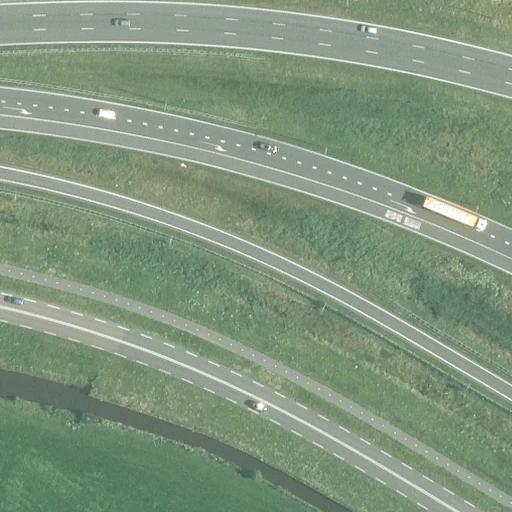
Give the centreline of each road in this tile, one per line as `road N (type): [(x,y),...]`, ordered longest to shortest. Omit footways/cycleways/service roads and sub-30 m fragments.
road 1 (trunk): [(0,174),(160,216),(260,256),(511,394)]
road 2 (trunk): [(0,101),(228,143),(511,246)]
road 3 (trunk): [(511,78),(354,42),(243,28),(0,25)]
road 4 (secondary): [(455,511),(255,398),(133,347),(0,310)]
